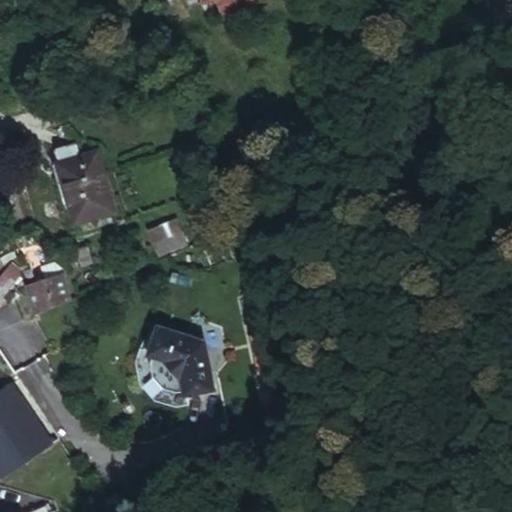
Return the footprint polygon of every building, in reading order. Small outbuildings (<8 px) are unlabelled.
[(205,0),(212,18),(225,14),(232,35),(262,24),(253,0),(205,0)] [(79,96),(47,106),(54,130),(87,120),(79,96)] [(77,146),(52,154),(73,227),(115,215),(97,154),(81,159),(77,146)] [(213,214),(187,225),(195,243),(221,231),(213,214)] [(148,232),(160,259),(187,247),(175,220),(148,232)] [(75,254),(80,270),(93,266),(88,250),(75,254)] [(0,296),(4,299),(22,274),(9,266),(0,277),(0,296)] [(45,283),(28,288),(36,317),(69,302),(61,272),(59,273),(57,267),(42,271),(45,283)] [(251,328),(254,340),(273,336),(270,324),(251,328)] [(161,325),(153,354),(148,353),(145,379),(153,389),(161,397),(166,398),(175,399),(182,400),(189,398),(188,393),(216,388),(207,339),(161,325)] [(273,336),(254,340),(268,405),(287,401),(273,336)] [(0,482),(56,446),(12,378),(0,385),(0,482)]
